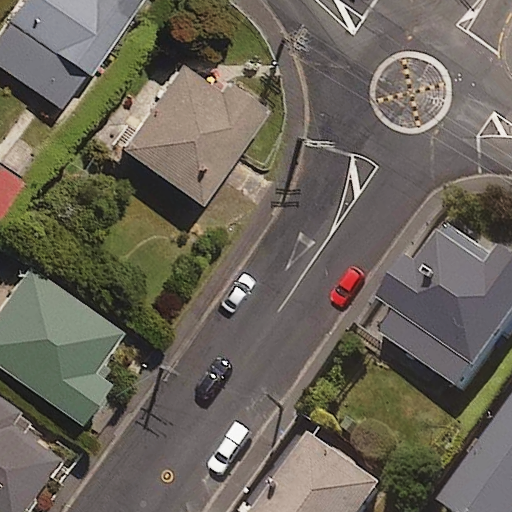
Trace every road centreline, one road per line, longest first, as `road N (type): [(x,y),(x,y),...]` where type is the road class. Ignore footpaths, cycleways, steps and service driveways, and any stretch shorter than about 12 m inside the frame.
road 1 (residential): [(123,511),(377,149)]
road 2 (residential): [(377,149),(348,116),(343,95),(356,53),(372,38)]
